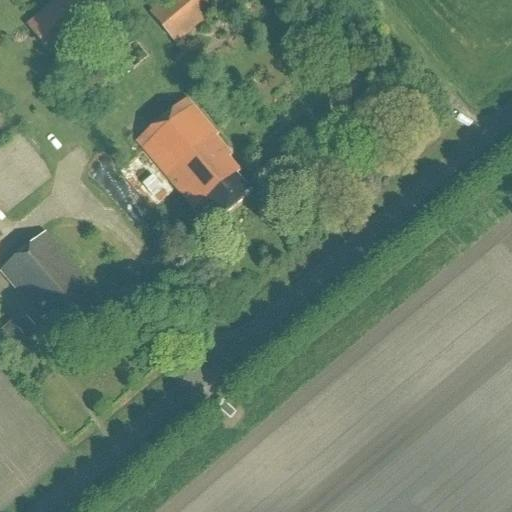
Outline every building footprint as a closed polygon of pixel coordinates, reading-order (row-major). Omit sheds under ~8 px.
[(56,0),(25,26),(51,57),(112,6),(106,0),(56,0)] [(190,0),(159,29),(173,44),(220,0),(190,0)] [(170,0),(167,0),(160,7),(169,17),(178,9),(170,0)] [(121,52),(134,68),(148,57),(135,41),(121,52)] [(215,138),(217,137),(187,101),(136,143),(143,152),(119,173),(152,212),(177,192),(194,212),(203,204),(219,222),(251,195),(236,177),(239,174),(228,160),(231,157),(215,138)] [(109,310),(45,235),(1,272),(42,321),(45,319),(56,331),(62,326),(81,347),(106,326),(99,319),(109,310)] [(18,330),(26,339),(37,329),(29,320),(18,330)] [(19,334),(3,347),(20,366),(35,352),(19,334)]
